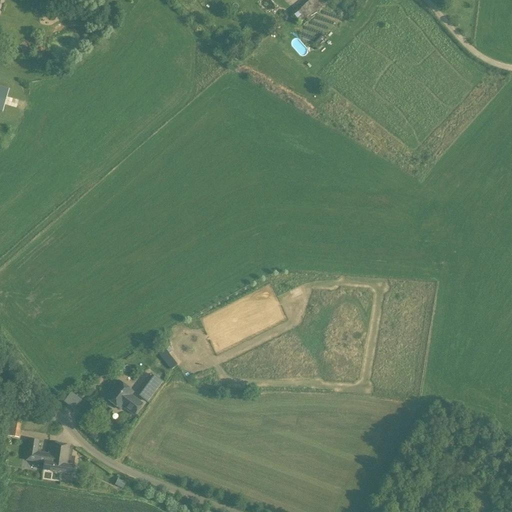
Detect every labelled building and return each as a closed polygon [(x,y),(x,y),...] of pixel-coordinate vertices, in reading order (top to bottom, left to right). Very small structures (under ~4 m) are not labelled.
[(0,87),(0,111),(2,112),(9,90),(0,87)] [(2,122),(10,125),(16,107),(8,104),(2,122)] [(0,147),(3,148),(8,130),(0,127),(0,147)] [(171,369),(177,365),(168,351),(161,355),(171,369)] [(147,402),(162,382),(155,377),(140,397),(147,402)] [(134,391),(133,393),(118,382),(105,399),(119,410),(122,407),(133,416),(142,404),(135,400),(139,395),(134,391)] [(64,402),(75,409),(82,399),(71,392),(64,402)] [(23,413),(5,411),(1,436),(19,438),(23,413)] [(39,441),(29,440),(26,461),(44,463),(43,471),(72,475),(74,466),(70,465),(73,447),(49,443),(47,454),(37,452),(39,441)] [(123,489),(126,483),(118,480),(116,485),(123,489)]
